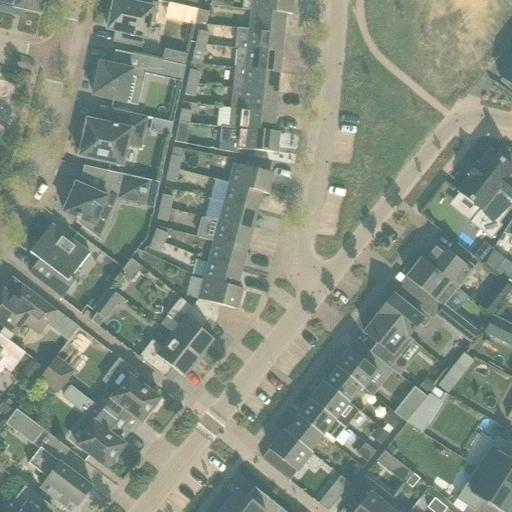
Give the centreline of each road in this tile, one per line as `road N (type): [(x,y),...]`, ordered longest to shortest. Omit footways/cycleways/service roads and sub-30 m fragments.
road 1 (residential): [(321,290),(302,270),(337,0)]
road 2 (unclassified): [(142,511),(321,290)]
road 3 (unclassified): [(321,290),(452,120),(464,110),(511,120)]
road 4 (residential): [(0,219),(33,173),(58,52)]
